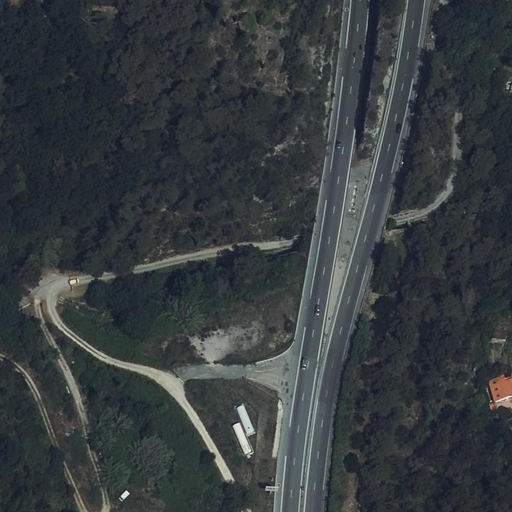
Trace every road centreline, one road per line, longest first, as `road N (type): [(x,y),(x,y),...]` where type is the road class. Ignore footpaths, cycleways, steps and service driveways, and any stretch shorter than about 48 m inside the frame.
road 1 (motorway): [(312,511),(333,359),(396,116),(416,0)]
road 2 (motorway): [(360,0),(289,511)]
road 3 (track): [(110,511),(73,384),(38,314),(37,299),(53,288)]
road 4 (track): [(0,358),(39,398),(83,511)]
road 5 (track): [(245,511),(174,387)]
